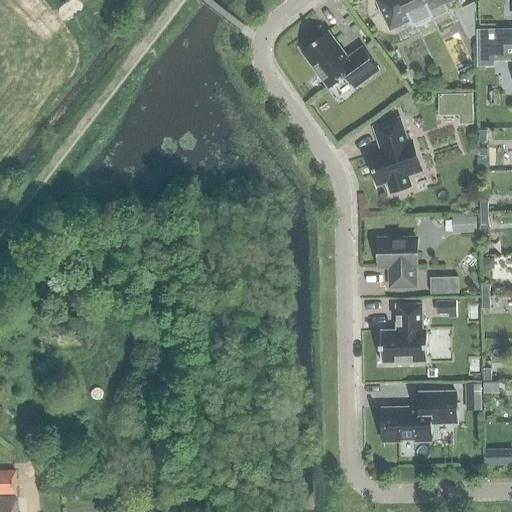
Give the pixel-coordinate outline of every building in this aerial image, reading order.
[(393,23),(400,22),(411,17),(415,26),(416,25),(415,24),(430,17),(432,20),(433,20),(432,19),(447,12),(443,4),(451,0),(382,0),(381,1),(379,8),(381,15),(386,21),(393,23)] [(474,35),(474,2),(455,11),(468,38),(474,35)] [(347,59),(328,32),(316,41),(314,38),(303,46),(305,49),(302,51),(329,88),(349,73),(358,85),(378,70),(362,48),(347,59)] [(511,42),(493,42),(494,60),(511,60),(511,42)] [(471,94),(442,95),(443,111),(459,111),(459,124),(472,124),(472,115),(471,94)] [(399,119),(374,127),(379,144),(381,144),(383,150),(368,155),(377,185),(387,182),(390,192),(410,185),(406,175),(421,171),(411,141),(407,142),(399,119)] [(486,130),(478,130),(478,142),(486,142),(486,130)] [(488,201),(480,201),(480,213),(488,213),(488,201)] [(480,225),(488,225),(488,213),(480,213),(480,225)] [(477,232),(476,216),(452,216),(453,233),(477,232)] [(417,239),(378,240),(379,266),(390,266),(390,287),(415,286),(415,265),(417,265),(417,239)] [(483,257),(483,269),(494,269),(494,258),(483,257)] [(430,294),(458,293),(458,277),(429,278),(430,294)] [(481,297),(489,297),(489,285),(481,285),(481,297)] [(482,309),(490,309),(489,297),(481,297),(482,309)] [(457,318),(456,300),(436,301),(436,315),(448,315),(448,319),(457,318)] [(422,304),(396,305),(396,330),(380,331),(381,363),(427,362),(426,330),(422,330),(422,304)] [(491,368),(483,368),(483,380),(491,380),(491,368)] [(498,382),(484,382),(484,392),(498,392),(498,382)] [(382,408),(383,448),(384,448),(384,442),(431,441),(430,424),(456,423),(455,391),(419,392),(420,407),(382,408)] [(481,411),(481,392),(466,392),(466,411),(481,411)] [(511,448),(498,449),(498,465),(511,464),(511,448)] [(158,455),(144,455),(144,482),(157,483),(158,455)] [(0,511),(21,511),(15,511),(15,472),(0,471),(0,511)]
